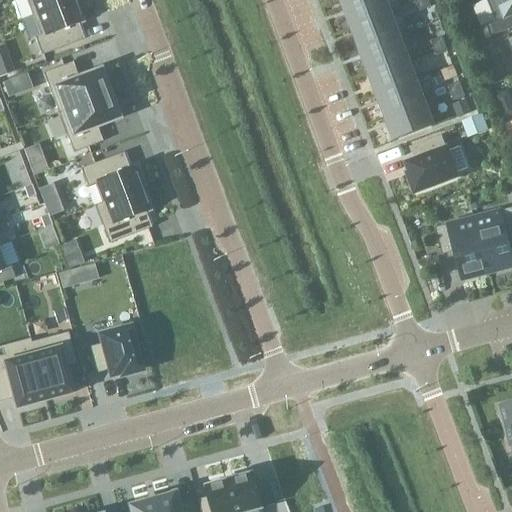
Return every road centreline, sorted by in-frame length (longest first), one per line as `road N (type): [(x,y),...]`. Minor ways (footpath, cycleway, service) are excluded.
road 1 (residential): [(139,0),(282,387)]
road 2 (residential): [(414,351),(272,0)]
road 3 (unclassified): [(282,387),(0,465)]
road 4 (residential): [(414,351),(475,511)]
road 5 (unclassified): [(414,351),(282,387)]
